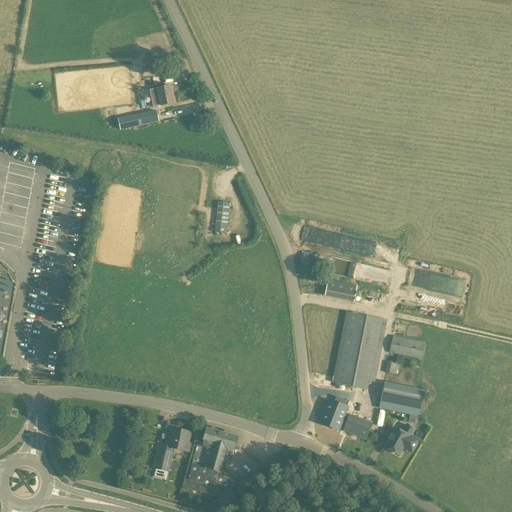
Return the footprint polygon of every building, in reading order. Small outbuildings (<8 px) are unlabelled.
[(170,86),(157,89),(161,106),(173,103),(170,86)] [(120,120),(123,130),(161,121),(159,111),(120,120)] [(229,233),(230,202),(217,202),(216,233),(229,233)] [(327,280),(324,296),(354,302),(357,285),(327,280)] [(386,321),(346,312),(332,383),(367,390),(369,382),(374,383),(386,321)] [(425,343),(392,336),(389,353),(421,360),(425,343)] [(398,364),(387,362),(385,373),(396,375),(398,364)] [(425,390),(384,382),(378,409),(419,417),(425,390)] [(324,408),(321,416),(323,417),(321,422),(338,428),(348,402),(339,399),(337,402),(330,399),(326,409),(324,408)] [(349,414),(343,430),(351,433),(361,437),(366,439),(372,424),(349,414)] [(399,454),(402,449),(412,454),(420,439),(411,435),(414,429),(406,424),(402,432),(395,428),(384,447),(399,454)] [(169,472),(175,449),(191,453),(193,443),(188,442),(190,432),(172,428),(170,436),(169,436),(166,447),(158,445),(153,468),(156,469),(169,472)] [(230,455),(232,450),(233,450),(234,450),(239,451),(240,448),(240,446),(235,445),(237,437),(206,429),(202,443),(195,442),(182,487),(217,498),(237,485),(224,473),(228,455),(230,455)]
